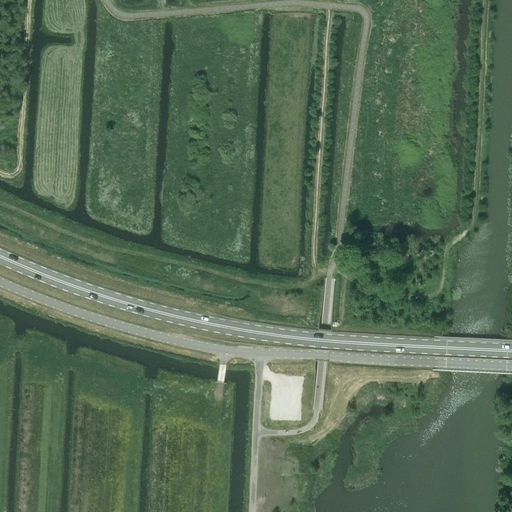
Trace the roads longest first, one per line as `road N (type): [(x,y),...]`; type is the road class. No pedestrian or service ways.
road 1 (primary): [(0,257),(119,303),(257,332),(511,351)]
road 2 (unclassified): [(511,365),(219,351),(0,283)]
